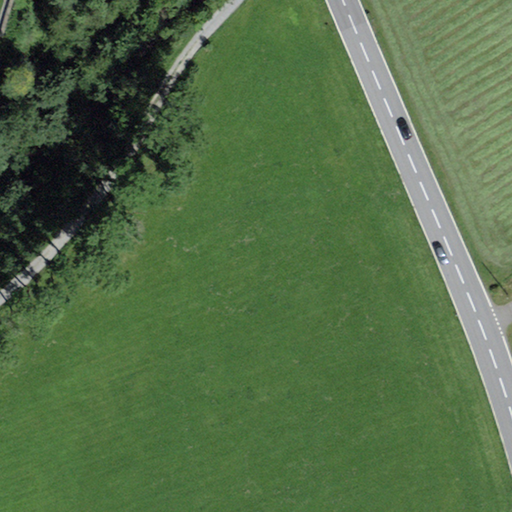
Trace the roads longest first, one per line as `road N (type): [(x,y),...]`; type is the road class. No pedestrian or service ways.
road 1 (secondary): [(342,0),(511,413)]
road 2 (track): [(0,297),(104,186),(193,46),(236,0)]
